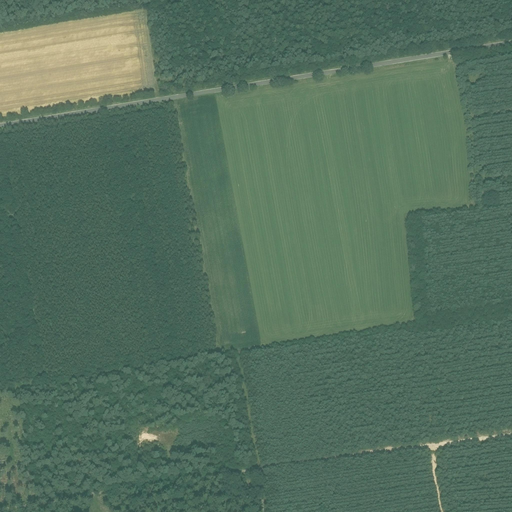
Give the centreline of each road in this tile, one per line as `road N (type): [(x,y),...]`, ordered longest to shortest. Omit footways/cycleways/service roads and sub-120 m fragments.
road 1 (residential): [(0,125),(511,42)]
road 2 (track): [(511,434),(260,465)]
